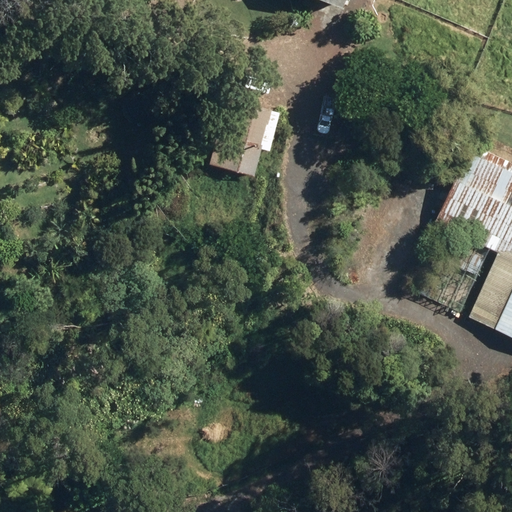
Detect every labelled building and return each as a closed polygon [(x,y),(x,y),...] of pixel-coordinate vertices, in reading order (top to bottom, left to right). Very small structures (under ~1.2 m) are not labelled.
[(325,91),(313,125),(334,132),(346,98),(325,91)] [(209,160),(259,172),(265,145),(274,147),(284,109),(226,95),(209,160)] [(471,314),(511,331),(511,160),(471,142),(436,221),(499,249),(471,314)] [(397,159),(378,201),(402,212),(421,170),(397,159)] [(374,222),(355,262),(372,270),(391,230),(374,222)]
